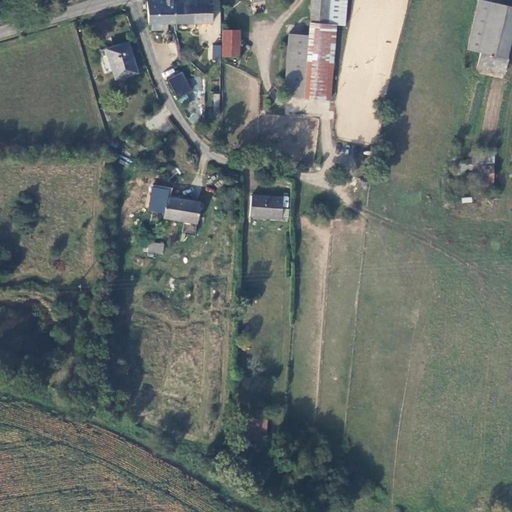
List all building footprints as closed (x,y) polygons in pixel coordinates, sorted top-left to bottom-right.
[(150,22),(176,21),(175,0),(150,0),(147,1),(150,22)] [(209,0),(175,0),(176,21),(214,21),(214,4),(209,4),(209,0)] [(311,0),(310,23),(336,24),(345,25),(347,0),(311,0)] [(511,37),(511,7),(482,0),(478,0),(468,49),(480,52),(507,59),(511,37)] [(310,23),(309,34),(304,98),(329,99),(336,24),(310,23)] [(224,30),(224,56),(239,56),(239,30),(224,30)] [(309,34),(287,33),(284,58),(281,96),(304,98),(309,34)] [(119,48),(108,52),(116,78),(137,71),(128,42),(118,45),(119,48)] [(213,44),(211,58),(220,59),(221,45),(213,44)] [(507,59),(480,52),(477,67),(504,73),(507,59)] [(165,79),(176,74),(173,68),(162,72),(165,79)] [(184,72),(167,78),(175,98),(192,92),(184,72)] [(484,164),(483,182),(493,182),(495,165),(484,164)] [(283,196),(251,194),(250,216),(288,218),(289,207),(282,207),(283,196)] [(165,197),(163,217),(198,221),(200,201),(165,197)] [(185,223),(184,232),(195,234),(196,225),(185,223)] [(148,252),(163,254),(164,243),(149,242),(148,252)] [(268,418),(241,416),(240,434),(266,436),(268,418)]
